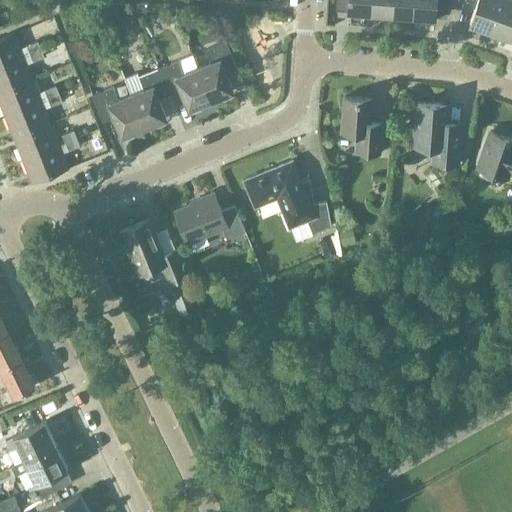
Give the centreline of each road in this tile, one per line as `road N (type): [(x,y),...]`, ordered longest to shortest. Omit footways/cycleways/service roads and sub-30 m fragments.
road 1 (residential): [(62,212),(208,511)]
road 2 (residential): [(141,511),(0,224)]
road 3 (residential): [(62,212),(285,121),(298,106),(304,61)]
road 4 (residential): [(304,61),(455,72),(511,92)]
